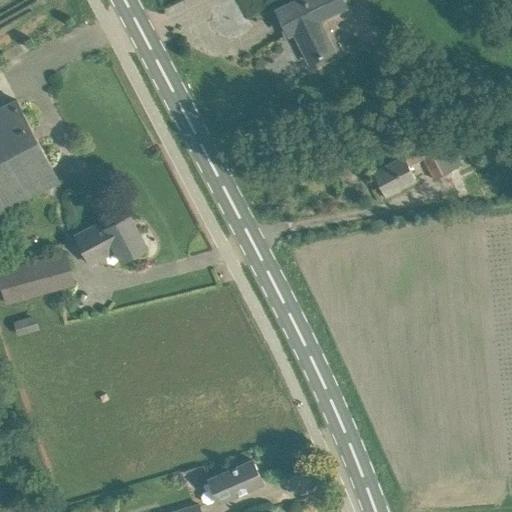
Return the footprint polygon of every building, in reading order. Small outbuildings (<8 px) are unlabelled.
[(335,50),(319,18),(345,5),(342,0),(299,0),(278,10),(289,34),(295,31),(310,62),(335,50)] [(0,211),(60,181),(17,99),(0,107),(0,211)] [(506,119),(503,109),(479,117),(485,136),(495,133),(502,131),(499,121),(506,119)] [(438,134),(436,129),(415,139),(413,135),(397,144),(401,153),(391,159),(392,162),(374,171),(387,194),(416,179),(408,163),(423,155),(436,179),(464,164),(452,142),(454,141),(448,129),(438,134)] [(147,247),(130,215),(106,228),(103,221),(75,235),(90,263),(117,250),(122,260),(147,247)] [(75,285),(74,280),(66,251),(0,268),(0,277),(6,298),(7,304),(75,285)] [(19,335),(40,329),(36,315),(15,321),(19,335)] [(219,502),(235,495),(264,483),(253,459),(209,478),(219,502)] [(202,511),(200,503),(169,511),(202,511)]
